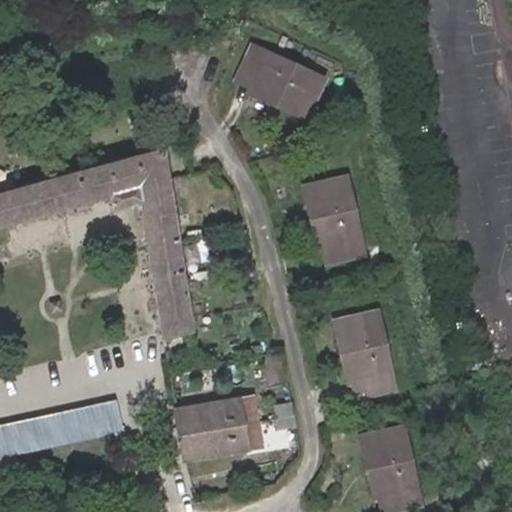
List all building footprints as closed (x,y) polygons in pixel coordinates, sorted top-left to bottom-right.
[(274,100),(272,105),(301,117),(319,81),(247,48),(232,82),(249,90),(274,100)] [(247,94),(272,105),(274,100),(249,90),(247,94)] [(0,458),(120,429),(120,428),(113,400),(0,427),(0,222),(114,195),(116,208),(143,203),(165,336),(196,329),(169,147),(0,192),(0,458)] [(300,184),(307,215),(314,214),(320,243),(322,256),(359,250),(341,174),(300,184)] [(314,214),(307,215),(313,244),(320,243),(314,214)] [(346,353),(352,380),(356,397),(393,388),(375,311),(331,322),(338,354),(346,353)] [(346,382),(352,380),(346,353),(338,354),(346,382)] [(250,398),(173,413),(182,460),(258,445),(250,398)] [(292,429),(289,408),(273,411),(277,433),(292,429)] [(373,467),(380,496),(383,511),(419,503),(403,427),(358,437),(366,469),(373,467)] [(373,497),(380,496),(373,467),(366,469),(373,497)]
